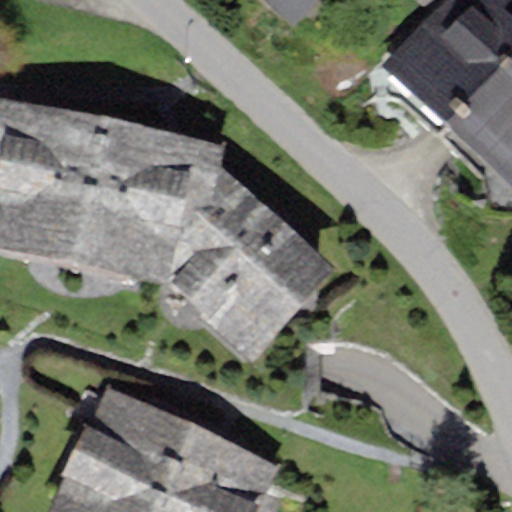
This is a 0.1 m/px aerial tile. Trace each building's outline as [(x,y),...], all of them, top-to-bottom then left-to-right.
[(266,0),(297,26),(319,0),(266,0)] [(511,0),(459,0),(393,59),(506,186),(511,181),(511,0)] [(182,171),(11,120),(0,157),(0,242),(146,287),(182,171)] [(220,183),(182,171),(146,287),(259,355),(329,275),(233,211),(206,222),(220,183)] [(260,511),(279,475),(106,395),(51,511),(260,511)]
